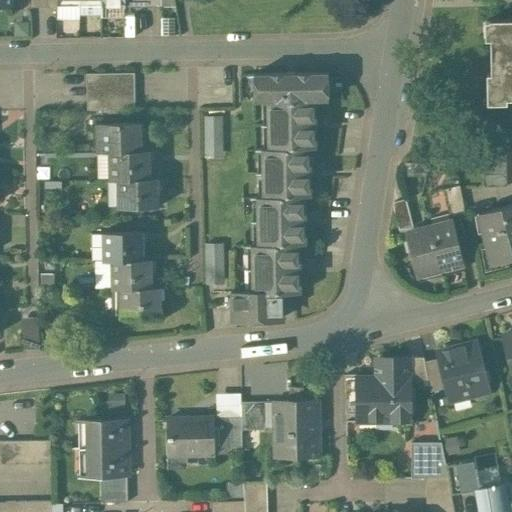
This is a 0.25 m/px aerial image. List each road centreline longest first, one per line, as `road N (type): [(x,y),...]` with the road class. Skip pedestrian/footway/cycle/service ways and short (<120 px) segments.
road 1 (residential): [(0,48),(402,40)]
road 2 (residential): [(0,374),(302,340),(357,305)]
road 3 (residential): [(357,305),(402,40)]
road 4 (residential): [(357,305),(409,319),(511,293)]
